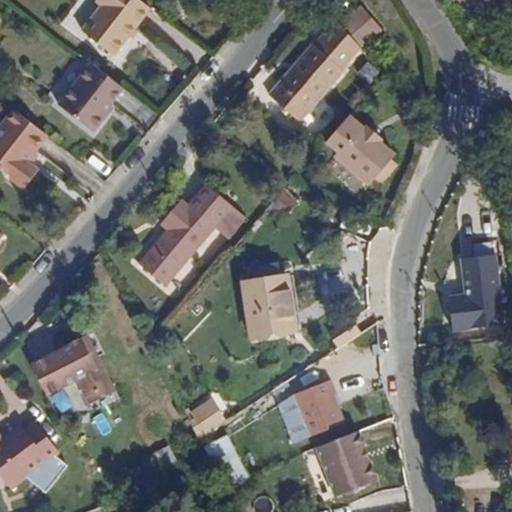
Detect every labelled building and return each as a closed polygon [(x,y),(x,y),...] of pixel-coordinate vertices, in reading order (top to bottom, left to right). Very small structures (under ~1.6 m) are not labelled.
[(68,0),(54,20),(67,28),(86,0),(68,0)] [(86,0),(67,28),(72,33),(88,45),(123,0),(86,0)] [(500,1),(499,0),(483,0),(491,8),(500,1)] [(358,3),(338,21),(358,44),(378,27),(358,3)] [(338,21),(329,33),(356,53),(361,47),(358,44),(338,21)] [(356,53),(329,33),(316,48),(313,45),(268,98),(299,125),(344,74),(341,71),(356,53)] [(110,84),(80,60),(46,102),(81,130),(94,113),(90,109),(110,84)] [(0,134),(15,114),(4,105),(0,110),(0,134)] [(15,114),(0,134),(0,172),(35,129),(15,114)] [(344,117),(320,143),(333,153),(329,157),(364,187),(390,157),(344,117)] [(130,236),(154,259),(208,203),(176,171),(152,196),(160,204),(130,236)] [(241,253),(247,316),(267,314),(266,306),(291,304),(286,249),(279,249),(278,238),(255,240),(241,253)] [(465,294),(449,296),(453,334),(506,328),(498,253),(461,257),(465,294)] [(338,298),(317,312),(319,316),(339,301),(338,298)] [(339,301),(319,316),(326,326),(347,312),(339,301)] [(82,312),(25,342),(41,372),(72,355),(82,374),(109,360),(82,312)] [(301,414),(334,401),(324,377),(326,376),(319,357),(284,371),(301,414)] [(109,360),(82,374),(85,379),(111,364),(109,360)] [(0,458),(6,467),(46,438),(45,436),(54,429),(31,397),(20,405),(17,401),(0,413),(0,458)] [(217,400),(191,416),(204,436),(229,420),(217,400)] [(346,410),(306,426),(326,475),(366,458),(358,438),(354,440),(349,427),(353,426),(346,410)] [(208,447),(230,490),(253,479),(230,436),(208,447)]
